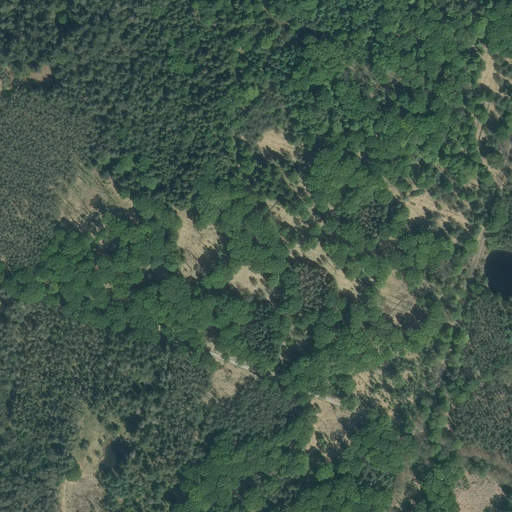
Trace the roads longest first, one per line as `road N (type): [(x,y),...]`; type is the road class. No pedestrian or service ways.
road 1 (track): [(511,472),(0,270)]
road 2 (track): [(511,143),(402,511)]
